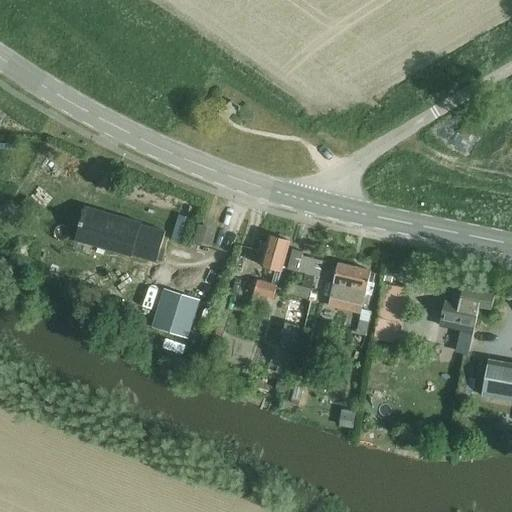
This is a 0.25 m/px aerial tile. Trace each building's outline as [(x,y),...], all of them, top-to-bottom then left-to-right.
[(36,167),(31,178),(48,186),(53,174),(36,167)] [(170,227),(86,203),(77,237),(161,261),(170,227)] [(179,217),(172,241),(186,245),(193,220),(179,217)] [(198,226),(195,239),(210,243),(214,230),(198,226)] [(280,269),(288,241),(268,236),(261,264),(280,269)] [(303,252),(293,249),(287,271),(307,276),(304,288),(311,290),(314,277),(319,278),(323,262),(302,257),(303,252)] [(362,306),(369,272),(338,265),(331,298),(362,306)] [(273,298),(276,285),(253,279),(251,289),(254,290),(251,301),(264,304),(266,296),(273,298)] [(489,308),(493,294),(481,291),(481,289),(454,283),(450,302),(445,301),(438,337),(470,344),(479,305),(489,308)] [(311,290),(304,288),(292,285),(290,296),(309,300),(311,290)] [(189,342),(200,304),(164,293),(153,331),(189,342)] [(290,300),(287,339),(303,340),(306,301),(290,300)] [(361,311),(355,334),(364,336),(370,313),(361,311)] [(375,340),(398,344),(402,325),(378,321),(375,340)] [(511,364),(487,360),(480,394),(511,399),(511,364)] [(342,413),(340,430),(353,432),(355,414),(342,413)]
